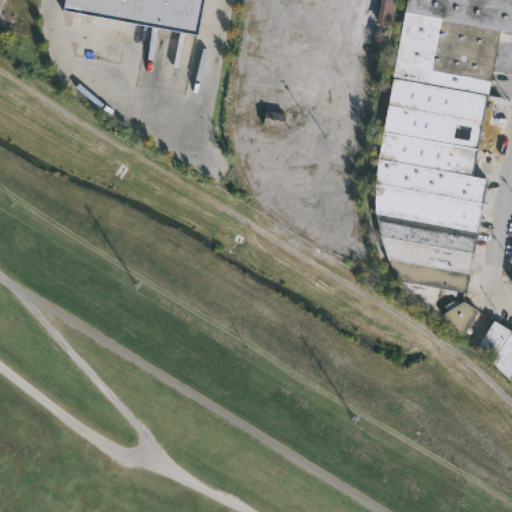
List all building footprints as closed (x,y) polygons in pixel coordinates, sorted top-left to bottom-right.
[(197,0),(191,34),(56,9),(57,0),(197,0)] [(394,0),(386,45),(370,42),(377,0),(394,0)] [(511,0),(511,24),(511,31),(496,29),(468,177),(484,179),(463,294),(437,289),(433,305),(436,306),(436,308),(438,310),(453,300),(454,301),(455,300),(458,304),(460,302),(475,311),(459,337),(425,314),(425,310),(419,309),(420,306),(417,303),(416,306),(414,306),(414,304),(413,304),(414,300),(411,299),(409,295),(404,294),(404,290),(403,288),(397,286),(398,280),(396,280),(386,259),(374,220),(372,194),(375,156),(386,103),(404,0),(511,0)] [(281,129),(285,114),(265,109),(262,124),(281,129)] [(511,374),(509,379),(508,381),(491,363),(494,357),(477,347),(492,320),(511,332),(511,374)]
